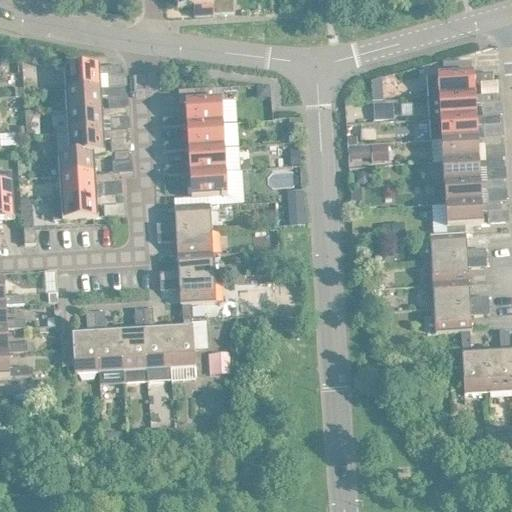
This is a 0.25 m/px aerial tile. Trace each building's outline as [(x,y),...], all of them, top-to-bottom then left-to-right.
[(183,0),(184,4),(199,3),(199,13),(239,11),(238,0),(183,0)] [(33,40),(29,58),(47,62),(51,44),(33,40)] [(443,72),(445,94),(481,92),(480,79),(497,78),(496,69),(483,70),(479,70),(477,70),(476,58),(448,59),(449,71),(443,72)] [(70,64),(71,86),(107,84),(107,85),(116,84),(116,71),(128,71),(127,62),(112,63),(106,63),(106,62),(70,64)] [(71,86),(73,108),(108,106),(108,93),(131,92),(131,83),(116,84),(107,85),(107,84),(71,86)] [(30,84),(21,85),(21,93),(30,93),(30,84)] [(193,122),(193,123),(229,120),(227,96),(223,96),(222,84),(184,87),(185,99),(192,98),(192,113),(169,115),(169,124),(184,123),(193,122)] [(434,95),(435,116),(482,113),(481,101),(502,100),(502,90),(485,92),(481,92),(445,94),(434,95)] [(73,108),(74,130),(110,127),(109,115),(133,114),(132,104),(117,105),(117,106),(109,106),(108,106),(73,108)] [(387,106),(354,108),(355,120),(387,118),(387,106)] [(436,138),(448,137),(483,135),(483,123),(506,121),(506,112),(486,113),(486,114),(482,114),(482,113),(435,116),(436,138)] [(194,146),(195,147),(230,144),(229,120),(193,123),(194,137),(170,139),(171,148),(186,147),(194,146)] [(74,130),(75,151),(100,150),(120,149),(120,148),(119,136),(134,135),(134,126),(119,127),(110,128),(110,127),(74,130)] [(448,137),(449,159),(485,156),(484,144),(507,143),(507,134),(487,135),(483,135),(448,137)] [(394,141),(377,142),(379,159),(395,158),(394,141)] [(196,170),(196,171),(232,168),(230,144),(195,147),(195,161),(172,163),(172,172),(187,171),(196,170)] [(306,145),(296,146),(297,161),(306,160),(306,145)] [(120,148),(120,149),(120,158),(135,157),(135,147),(120,148)] [(64,151),(65,174),(101,171),(100,150),(75,151),(64,151)] [(449,159),(450,180),(486,178),(485,166),(509,164),(508,155),(489,156),(489,157),(485,157),(485,156),(449,159)] [(180,202),(180,205),(200,203),(200,204),(215,203),(214,203),(216,202),(250,200),(248,167),(232,168),(196,171),(197,195),(191,195),(191,201),(180,202)] [(65,174),(67,195),(102,193),(102,181),(125,179),(125,170),(110,171),(101,172),(101,171),(65,174)] [(452,202),(487,200),(487,187),(510,186),(510,177),(490,178),(486,178),(450,180),(439,181),(441,202),(452,202)] [(19,181),(0,182),(0,218),(21,217),(19,181)] [(370,185),(356,185),(356,195),(370,195),(370,185)] [(102,193),(67,195),(68,217),(104,215),(103,203),(122,202),(121,192),(106,193),(106,194),(103,194),(102,193)] [(38,197),(27,197),(27,207),(38,206),(38,197)] [(455,224),(455,232),(455,233),(470,232),(470,231),(469,223),(489,222),(488,209),(511,207),(511,198),(491,199),(491,200),(487,200),(452,202),(453,224),(455,224)] [(163,221),(163,230),(218,227),(216,202),(214,203),(215,203),(200,204),(200,203),(180,205),(181,220),(163,221)] [(310,203),(294,204),(296,223),(311,222),(310,203)] [(282,207),(271,207),(272,223),(282,223),(282,207)] [(411,219),(388,221),(389,236),(412,235),(411,219)] [(29,226),(30,242),(42,241),(41,225),(29,226)] [(182,238),(183,253),(219,251),(218,227),(163,230),(164,240),(182,238)] [(436,234),(437,258),(492,255),(491,246),(472,247),(471,231),(470,231),(470,232),(455,233),(455,232),(436,234)] [(165,269),(166,278),(221,275),(219,251),(183,253),(184,268),(165,269)] [(275,251),(276,262),(285,261),(284,251),(275,251)] [(437,258),(439,282),(475,280),(474,265),(492,264),(492,255),(437,258)] [(186,302),(188,302),(188,301),(197,300),(197,301),(222,300),(221,275),(166,278),(167,288),(185,286),(186,302)] [(0,277),(0,302),(11,302),(11,301),(15,301),(15,302),(30,301),(30,292),(11,293),(10,277),(0,277)] [(439,282),(440,306),(495,303),(494,294),(475,295),(475,280),(439,282)] [(63,290),(55,290),(55,299),(63,299),(63,290)] [(189,325),(175,326),(177,365),(202,364),(199,324),(198,324),(198,315),(197,301),(197,300),(188,301),(188,302),(189,325)] [(0,302),(0,326),(13,326),(13,325),(17,325),(17,326),(32,325),(31,316),(12,317),(11,302),(0,302)] [(467,329),(476,328),(478,328),(477,313),(495,312),(495,303),(440,306),(442,331),(467,329)] [(158,305),(149,306),(154,378),(178,377),(177,365),(175,326),(160,327),(158,305)] [(127,329),(129,368),(130,379),(154,378),(149,306),(140,306),(141,328),(127,329)] [(105,369),(129,368),(127,329),(112,330),(111,308),(101,309),(105,369)] [(80,371),(105,369),(101,309),(92,309),(93,331),(78,332),(78,336),(66,337),(68,363),(80,363),(80,371)] [(0,326),(0,350),(14,350),(14,349),(18,349),(33,349),(33,339),(14,341),(13,326),(0,326)] [(476,328),(467,329),(468,343),(469,352),(468,352),(470,391),(494,390),(492,351),(477,352),(476,328)] [(507,350),(492,351),(494,390),(511,388),(511,328),(505,329),(507,350)] [(0,375),(16,374),(16,373),(20,373),(35,373),(34,365),(15,366),(14,350),(0,350),(0,375)] [(235,350),(214,350),(215,371),(236,371),(235,350)] [(168,426),(158,427),(158,441),(168,441),(168,426)] [(488,426),(480,427),(480,437),(489,436),(488,426)] [(141,427),(137,431),(137,436),(141,440),(146,440),(150,437),(150,431),(147,427),(141,427)] [(127,429),(109,430),(110,444),(128,443),(127,429)] [(8,454),(0,454),(0,470),(9,470),(15,470),(15,454),(8,454)]
